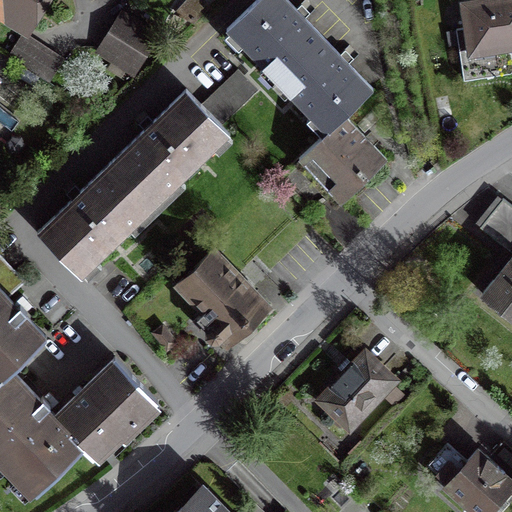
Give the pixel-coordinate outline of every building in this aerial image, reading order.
[(42,0),(0,0),(0,10),(21,23),(34,2),(39,6),(42,0)] [(203,0),(186,0),(175,12),(193,20),(207,6),(203,0)] [(277,79),(323,36),(288,0),(256,0),(228,27),(277,79)] [(511,0),(486,0),(465,3),(468,26),(456,28),(464,79),(499,73),(495,46),(511,43),(511,0)] [(153,36),(122,17),(103,49),(129,65),(139,49),(143,52),(153,36)] [(63,58),(24,31),(9,54),(48,80),(63,58)] [(327,130),(344,114),(372,87),(323,36),(277,79),(327,130)] [(258,89),(238,68),(219,86),(239,107),(258,89)] [(111,159),(155,205),(230,134),(221,124),(239,107),(219,86),(201,103),(187,87),(111,159)] [(344,114),(327,130),(277,178),(308,210),(331,189),(342,201),(387,158),(344,114)] [(155,205),(111,159),(37,229),(80,275),(155,205)] [(511,204),(503,197),(480,226),(511,251),(511,253),(481,292),(511,316),(511,204)] [(214,246),(176,283),(203,311),(193,321),(199,328),(210,318),(213,321),(209,325),(207,331),(209,337),(215,339),(220,336),(227,344),(269,304),(214,246)] [(0,254),(0,379),(12,368),(46,335),(24,313),(27,310),(20,302),(17,305),(9,296),(25,280),(0,254)] [(157,328),(154,331),(166,348),(175,341),(166,329),(161,333),(157,328)] [(396,378),(365,348),(318,397),(349,427),(396,378)] [(54,414),(84,445),(93,455),(117,432),(120,435),(157,399),(115,355),(54,414)] [(84,445),(54,414),(46,406),(50,402),(43,395),(41,398),(12,368),(0,379),(0,452),(37,491),(84,445)] [(486,456),(476,448),(467,460),(446,442),(428,463),(448,480),(445,483),(478,511),(486,511),(511,482),(511,481),(503,473),(505,471),(487,455),(486,456)] [(228,511),(202,486),(175,511),(228,511)]
